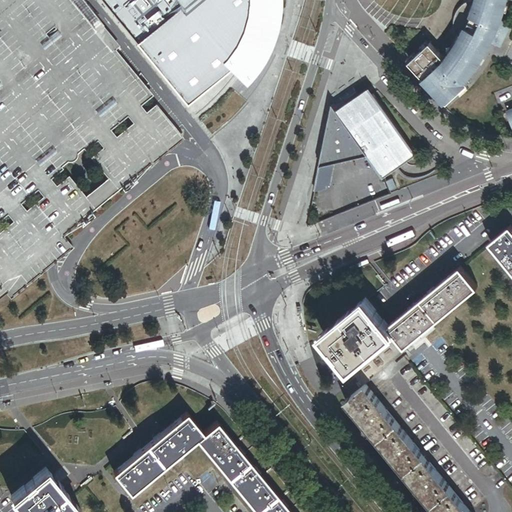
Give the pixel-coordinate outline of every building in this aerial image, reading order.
[(0,0),(0,284),(1,284),(11,298),(72,249),(63,237),(152,167),(161,178),(196,146),(69,0),(0,0)] [(86,0),(111,32),(195,118),(243,73),(237,64),(250,51),(258,31),(263,11),(264,0),(86,0)] [(412,61),(449,102),(471,83),(468,80),(471,76),(475,71),(479,65),(482,59),(486,53),(489,48),(490,45),(493,38),(503,43),(511,28),(500,23),(503,17),(505,12),(507,6),(508,1),(508,0),(478,0),(478,3),(472,1),(465,4),(460,9),(457,14),(455,20),(455,26),(457,34),(462,36),(460,41),(458,45),(454,50),(452,55),(448,60),(432,42),(412,61)] [(503,43),(493,38),(490,45),(500,50),(503,43)] [(418,159),(374,92),(340,114),(333,114),(316,190),(344,182),(340,169),(372,160),(385,180),(418,159)] [(393,180),(386,183),(389,190),(396,187),(393,180)] [(511,225),(491,242),(511,268),(511,225)] [(389,325),(394,331),(406,346),(477,287),(461,267),(389,325)] [(351,367),(394,331),(389,325),(366,297),(323,333),(351,367)] [(406,346),(394,331),(351,367),(347,370),(362,387),(365,384),(408,349),(406,346)] [(469,511),(365,384),(362,387),(345,401),(436,511),(469,511)] [(196,437),(202,431),(186,411),(113,471),(129,491),(196,437)] [(291,511),(216,420),(202,431),(196,437),(257,511),(291,511)] [(44,466),(10,494),(24,511),(76,511),(80,509),(44,466)]
